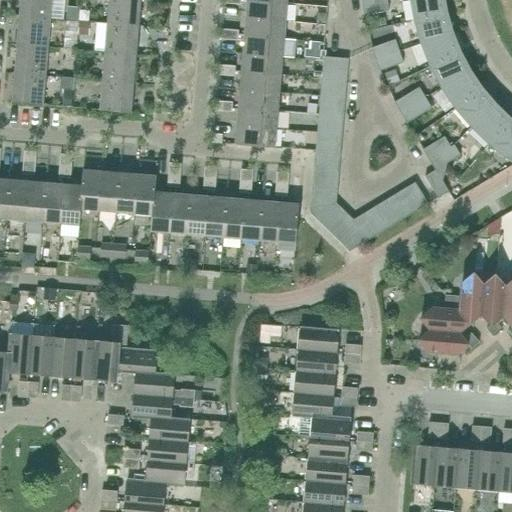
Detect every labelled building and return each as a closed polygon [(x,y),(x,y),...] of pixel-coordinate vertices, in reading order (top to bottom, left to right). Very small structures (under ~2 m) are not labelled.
[(51,18),(52,0),(20,0),(19,16),(36,17),(51,18)] [(139,26),(140,0),(108,0),(106,23),(139,26)] [(286,21),(288,3),(251,0),(246,0),(245,18),(286,21)] [(363,15),(388,11),(387,0),(380,0),(362,2),(363,15)] [(410,0),(411,3),(412,7),(413,13),(415,20),(443,13),(442,7),(441,7),(442,3),(441,0),(410,0)] [(445,20),(444,17),(443,13),(415,20),(416,24),(418,32),(420,36),(422,43),(451,33),(451,32),(450,32),(449,28),(447,24),(445,20)] [(51,18),(36,17),(19,16),(16,44),(49,47),(51,18)] [(285,39),(286,21),(245,18),(244,36),(285,39)] [(89,22),(79,21),(77,35),(87,36),(89,22)] [(136,55),(139,26),(106,23),(104,52),(136,55)] [(229,40),(230,29),(221,29),(220,39),(229,40)] [(238,40),(238,30),(230,29),(229,40),(238,40)] [(293,50),(302,51),(305,33),(296,32),(293,50)] [(451,35),(452,35),(451,33),(422,43),(425,51),(427,55),(432,66),(457,54),(454,48),(454,43),(453,39),(451,35)] [(283,57),(285,39),(244,36),(242,54),(283,57)] [(375,60),(399,51),(395,40),(371,48),(375,60)] [(46,76),(49,47),(16,44),(14,73),(46,76)] [(403,63),(399,51),(375,60),(379,71),(403,63)] [(134,83),(136,55),(104,52),(101,81),(134,83)] [(281,75),(283,57),(242,54),(241,72),(281,75)] [(460,60),(457,54),(432,66),(433,69),(437,76),(443,87),(469,71),(468,70),(465,67),(460,60)] [(336,58),(324,57),(323,57),(321,81),(333,82),(336,58)] [(346,83),(348,59),(336,58),(333,82),(346,83)] [(226,76),(227,65),(218,65),(217,75),(226,76)] [(234,76),(235,66),(227,65),(226,76),(234,76)] [(68,70),(69,85),(84,84),(83,70),(68,70)] [(470,73),(469,71),(443,87),(450,97),(454,104),(457,107),(479,90),(475,85),(474,81),(472,77),(470,73)] [(280,93),(281,75),(241,72),(239,90),(280,93)] [(44,106),(46,76),(14,73),(11,103),(44,106)] [(131,113),(134,83),(101,81),(99,110),(131,113)] [(346,83),(333,82),(321,81),(320,93),(345,95),(346,83)] [(400,113),(425,98),(419,87),(394,103),(400,113)] [(278,111),(280,93),(239,90),(238,108),(278,111)] [(483,96),(483,95),(479,90),(457,107),(462,113),(464,117),(472,126),(494,105),(493,104),(490,101),(487,98),(483,96)] [(344,107),(345,95),(320,93),(319,105),(344,107)] [(407,124),(432,108),(425,98),(400,113),(407,124)] [(223,112),(224,102),(215,101),(214,111),(223,112)] [(231,113),(232,102),(224,102),(223,112),(231,113)] [(343,119),(344,107),(319,105),(318,117),(343,119)] [(495,106),(494,105),(472,126),(478,132),(481,134),(487,140),(490,143),(508,121),(503,117),(501,113),(498,110),(495,106)] [(277,129),(278,111),(238,108),(236,126),(277,129)] [(75,124),(90,126),(92,114),(76,112),(75,124)] [(342,131),(343,119),(318,117),(317,129),(342,131)] [(511,124),(508,121),(490,143),(493,145),(499,151),(506,156),(509,158),(511,154),(511,124)] [(275,148),(277,129),(236,126),(234,145),(275,148)] [(341,143),(342,131),(317,129),(316,141),(341,143)] [(223,144),(224,135),(214,134),(213,143),(223,144)] [(450,147),(444,137),(422,150),(429,160),(450,147)] [(340,155),(341,143),(316,141),(315,153),(340,155)] [(446,164),(460,155),(454,145),(450,147),(429,160),(435,170),(444,173),(446,164)] [(37,152),(27,152),(24,151),(23,163),(36,164),(37,152)] [(339,167),(340,155),(315,153),(314,165),(339,167)] [(73,155),(63,155),(61,154),(60,166),(72,167),(73,155)] [(35,176),(36,164),(23,163),(22,175),(35,176)] [(180,164),(173,164),(168,163),(167,175),(180,176),(180,164)] [(338,179),(339,167),(314,165),(313,177),(338,179)] [(71,179),(72,167),(60,166),(59,178),(71,179)] [(217,167),(209,167),(204,166),(203,178),(216,179),(217,167)] [(98,212),(102,171),(83,169),(81,185),(82,186),(80,210),(81,210),(98,212)] [(253,170),(245,170),(241,169),(239,181),(252,182),(253,170)] [(442,181),(444,173),(435,170),(425,176),(438,198),(448,192),(442,181)] [(116,213),(120,173),(102,171),(98,212),(116,213)] [(289,173),(281,173),(277,172),(276,184),(288,185),(289,173)] [(134,214),(137,174),(120,173),(116,213),(134,214)] [(155,192),(156,176),(137,174),(134,214),(152,216),(154,192),(155,192)] [(179,188),(180,176),(167,175),(166,187),(179,188)] [(337,191),(338,179),(313,177),(312,189),(337,191)] [(0,219),(7,220),(10,180),(0,178),(0,219)] [(215,191),(216,179),(203,178),(202,190),(215,191)] [(25,221),(28,181),(10,180),(7,220),(25,221)] [(43,223),(46,183),(28,181),(25,221),(43,223)] [(251,194),(252,182),(239,181),(238,193),(251,194)] [(417,210),(428,204),(415,182),(404,189),(417,210)] [(61,224),(64,184),(46,183),(43,223),(61,224)] [(82,186),(81,185),(64,184),(61,224),(79,226),(81,210),(80,210),(82,186)] [(287,197),(288,185),(276,184),(275,196),(287,197)] [(336,203),(337,191),(312,189),(310,213),(336,203)] [(407,217),(417,210),(404,189),(394,195),(407,217)] [(172,193),(155,192),(154,192),(152,216),(150,232),(168,233),(172,193)] [(187,235),(190,195),(172,193),(168,233),(187,235)] [(205,236),(208,196),(190,195),(187,235),(205,236)] [(397,223),(407,217),(394,195),(384,201),(397,223)] [(223,238),(226,198),(208,196),(205,236),(223,238)] [(241,240),(244,199),(226,198),(223,238),(241,240)] [(259,241),(262,201),(244,199),(241,240),(259,241)] [(277,243),(280,202),(262,201),(259,241),(277,243)] [(387,229),(397,223),(384,201),(374,207),(387,229)] [(296,244),(299,204),(280,202),(277,243),(296,244)] [(327,229),(344,211),(336,203),(310,213),(327,229)] [(376,235),(387,229),(374,207),(363,214),(376,235)] [(349,251),(353,220),(344,211),(327,229),(349,251)] [(349,251),(376,235),(363,214),(353,220),(349,251)] [(41,246),(23,244),(21,261),(39,262),(41,246)] [(113,257),(114,245),(101,244),(100,257),(113,257)] [(125,258),(126,246),(114,245),(113,257),(125,258)] [(90,248),(78,247),(77,247),(77,259),(89,260),(90,248)] [(147,265),(148,252),(136,251),(135,264),(147,265)] [(192,267),(193,257),(185,256),(184,267),(192,267)] [(481,314),(483,285),(474,274),(462,284),(461,297),(453,296),(452,310),(459,311),(470,323),(481,314)] [(503,315),(505,287),(495,275),(483,285),(481,314),(491,325),(487,328),(493,336),(502,328),(496,321),(503,315)] [(511,281),(505,287),(503,315),(511,326),(508,330),(511,334),(511,281)] [(452,310),(453,296),(445,296),(444,309),(433,308),(421,319),(430,330),(459,332),(470,323),(459,311),(452,310)] [(53,312),(54,300),(40,299),(40,310),(53,312)] [(117,371),(121,326),(111,325),(110,334),(113,334),(112,343),(97,341),(94,380),(116,382),(117,371)] [(130,335),(131,326),(121,326),(117,371),(136,373),(136,372),(155,374),(155,373),(157,351),(126,349),(127,335),(130,335)] [(336,353),(338,331),(300,327),(298,350),(336,353)] [(464,339),(459,332),(430,330),(419,340),(429,352),(456,354),(468,344),(471,348),(479,342),(471,333),(464,339)] [(29,374),(32,336),(10,334),(9,353),(10,353),(8,372),(9,372),(29,374)] [(51,376),(54,338),(32,336),(29,374),(51,376)] [(72,378),(75,340),(54,338),(51,376),(72,378)] [(94,380),(97,341),(75,340),(72,378),(94,380)] [(360,355),(361,346),(345,344),(345,354),(360,355)] [(335,375),(336,353),(298,350),(297,371),(335,375)] [(10,353),(9,353),(0,352),(0,390),(7,391),(9,372),(8,372),(10,353)] [(360,364),(360,355),(345,354),(344,363),(360,364)] [(333,396),(335,375),(297,371),(295,393),(333,396)] [(155,373),(155,374),(136,372),(136,373),(134,394),(194,399),(194,391),(181,390),(181,391),(172,390),(174,375),(155,373)] [(27,398),(29,382),(19,381),(18,397),(27,398)] [(37,399),(38,383),(29,382),(27,398),(37,399)] [(282,384),(283,399),(293,398),(293,383),(282,384)] [(70,402),(72,386),(62,385),(61,401),(70,402)] [(80,403),(81,387),(72,386),(70,402),(80,403)] [(357,398),(358,389),(342,387),(341,397),(357,398)] [(228,392),(197,391),(197,400),(228,402),(228,392)] [(331,418),(331,416),(333,396),(295,393),(293,415),(312,417),(312,416),(331,418)] [(193,408),(194,399),(134,394),(132,417),(151,418),(151,417),(170,419),(170,418),(171,404),(180,405),(179,407),(193,408)] [(356,407),(357,398),(341,397),(340,406),(356,407)] [(123,426),(124,416),(108,415),(107,424),(123,426)] [(331,416),(331,418),(312,416),(312,417),(310,437),(348,441),(350,418),(331,416)] [(170,418),(170,419),(151,417),(151,418),(149,439),(187,442),(189,420),(170,418)] [(437,439),(439,423),(429,422),(428,438),(437,439)] [(447,440),(448,424),(439,423),(437,439),(447,440)] [(480,443),(482,427),(472,426),(471,442),(480,443)] [(490,443),(491,428),(482,427),(480,443),(490,443)] [(511,445),(511,444),(511,429),(503,429),(502,444),(511,445)] [(372,443),(373,433),(357,432),(356,441),(372,443)] [(346,462),(348,441),(310,437),(308,459),(346,462)] [(124,441),(111,439),(108,455),(121,457),(124,441)] [(186,464),(187,442),(149,439),(147,460),(186,464)] [(371,452),(372,443),(356,441),(356,451),(371,452)] [(433,485),(436,447),(414,445),(411,483),(433,485)] [(455,487),(458,449),(436,447),(433,485),(455,487)] [(139,460),(140,450),(124,449),(124,458),(139,460)] [(476,489),(479,451),(458,449),(455,487),(476,489)] [(498,490),(501,453),(479,451),(476,489),(498,490)] [(511,491),(511,453),(501,453),(498,490),(511,491)] [(138,469),(139,460),(124,458),(123,468),(138,469)] [(345,484),(346,462),(308,459),(307,481),(345,484)] [(184,486),(186,464),(147,460),(146,481),(146,482),(165,484),(165,485),(184,486)] [(369,486),(369,476),(354,475),(353,485),(369,486)] [(146,482),(146,481),(127,479),(125,502),(163,505),(165,485),(165,484),(146,482)] [(343,506),(345,484),(307,481),(305,502),(343,506)] [(368,495),(369,486),(353,485),(352,494),(368,495)] [(117,501),(117,492),(101,490),(101,500),(117,501)] [(116,511),(117,501),(101,500),(100,509),(116,511)] [(162,511),(163,505),(125,502),(123,511),(162,511)] [(342,511),(343,506),(305,502),(303,511),(342,511)]
